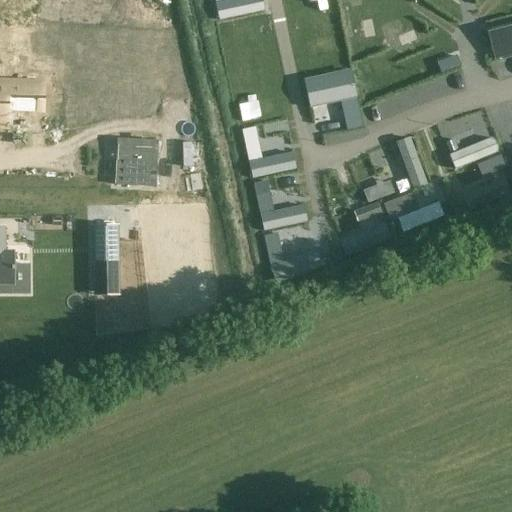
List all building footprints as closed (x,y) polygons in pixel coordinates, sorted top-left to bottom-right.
[(159,51),(161,5),(39,0),(31,0),(30,46),(159,51)] [(511,22),(486,30),(494,60),(511,55),(511,22)] [(156,82),(157,65),(28,61),(28,77),(156,82)] [(340,103),(355,99),(357,99),(350,71),(303,81),(309,109),(340,103)] [(0,118),(3,118),(3,110),(44,110),(44,81),(0,80),(0,118)] [(118,139),(118,176),(158,176),(158,141),(118,139)] [(272,213),(259,216),(263,233),(307,223),(303,206),(272,213)] [(0,294),(11,294),(11,285),(15,285),(14,252),(5,252),(5,226),(0,225),(0,294)] [(344,258),(390,241),(384,225),(338,242),(344,258)] [(117,227),(93,227),(94,291),(94,295),(118,295),(118,291),(117,227)] [(282,264),(269,269),(276,285),(323,266),(317,250),(282,264)]
